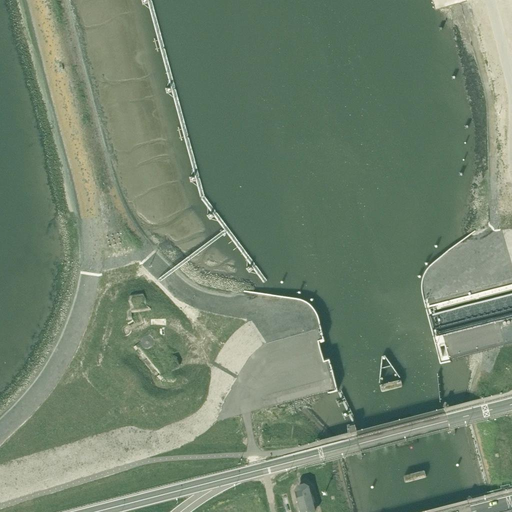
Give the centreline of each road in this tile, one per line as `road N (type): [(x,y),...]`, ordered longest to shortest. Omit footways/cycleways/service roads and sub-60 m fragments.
road 1 (motorway): [(511,404),(234,475)]
road 2 (motorway): [(234,475),(96,511)]
